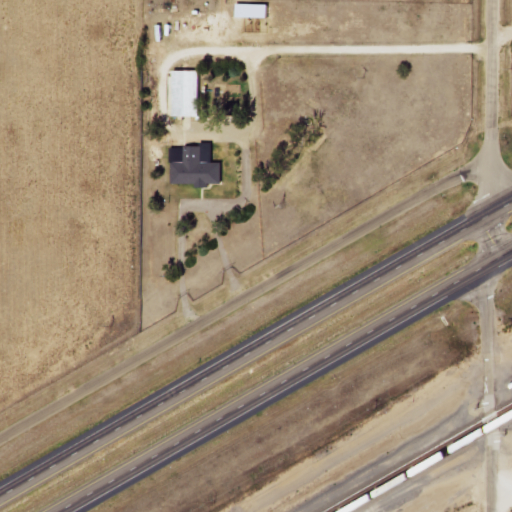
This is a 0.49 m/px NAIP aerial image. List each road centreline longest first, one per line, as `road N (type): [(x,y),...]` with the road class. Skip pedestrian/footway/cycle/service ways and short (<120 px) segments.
road 1 (trunk): [(511,204),(0,499)]
road 2 (residential): [(0,438),(490,153)]
road 3 (trunk): [(67,511),(511,257)]
road 4 (residential): [(492,511),(491,0)]
